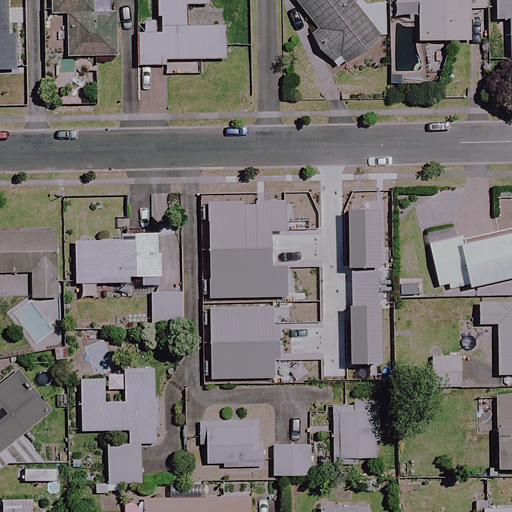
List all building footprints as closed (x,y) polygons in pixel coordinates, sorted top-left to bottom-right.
[(9,0),(0,0),(0,70),(15,71),(14,33),(9,33),(9,0)] [(92,0),(54,0),(54,16),(71,17),(70,56),(115,58),(117,14),(92,13),(92,0)] [(157,35),(157,21),(146,21),(146,35),(139,35),(139,66),(166,66),(166,60),(227,60),(226,27),(209,27),(208,0),(158,0),(159,17),(162,17),(162,35),(157,35)] [(380,40),(350,0),(294,0),(320,33),(313,38),(331,61),(340,53),(349,64),(380,40)] [(395,0),(395,5),(419,5),(419,43),(471,43),(471,11),(488,11),(487,0),(395,0)] [(511,63),(511,0),(496,0),(497,21),(510,20),(511,64),(511,63)] [(292,228),(254,228),(254,235),(201,236),(202,283),(242,282),(243,347),(278,346),(277,281),(296,281),(296,253),(293,253),(292,228)] [(511,278),(511,233),(462,245),(458,228),(427,235),(439,287),(467,280),(469,288),(511,278)] [(57,299),(59,233),(0,231),(0,273),(34,274),(33,298),(57,299)] [(379,231),(352,231),(352,247),(316,247),(316,291),(338,291),(338,314),(368,314),(368,290),(379,290),(379,231)] [(123,241),(76,241),(77,284),(82,284),(82,297),(98,297),(98,284),(131,284),(131,278),(160,278),(160,234),(123,234),(123,241)] [(184,324),(184,293),(152,293),(152,324),(184,324)] [(499,376),(511,375),(511,303),(480,304),(480,324),(499,324),(499,376)] [(454,305),(453,318),(476,319),(476,305),(454,305)] [(394,337),(364,337),(364,376),(394,377),(394,337)] [(248,368),(248,351),(218,351),(218,368),(248,368)] [(461,358),(432,357),(431,375),(435,375),(434,387),(460,388),(461,358)] [(0,473),(8,466),(43,465),(47,462),(25,436),(54,412),(17,368),(0,381),(0,473)] [(82,432),(127,431),(127,444),(108,444),(109,486),(95,486),(95,494),(118,493),(118,485),(131,484),(131,478),(142,478),(141,444),(157,443),(155,369),(125,370),(126,404),(105,404),(105,381),(81,381),(82,432)] [(511,396),(499,396),(499,470),(511,469),(511,396)] [(379,441),(378,403),(353,403),(353,407),(334,408),(335,461),(375,460),(375,441),(379,441)] [(206,444),(207,464),(225,463),(225,468),(262,466),(260,421),(200,423),(201,445),(206,444)] [(310,476),(310,445),(275,445),(275,476),(310,476)] [(252,511),(252,498),(138,499),(137,511),(252,511)] [(34,511),(34,502),(0,501),(0,511),(34,511)]
